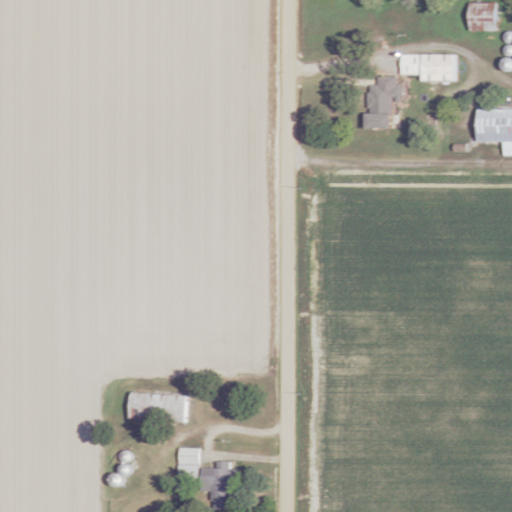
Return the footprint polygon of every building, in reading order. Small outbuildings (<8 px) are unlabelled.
[(495,31),(496,2),(468,2),(468,30),(495,31)] [(455,54),(400,54),(400,74),(421,74),(421,81),(455,81),(455,54)] [(365,128),(390,129),(391,101),(402,101),(402,84),(397,84),(397,76),(377,75),(377,85),(366,85),(365,128)] [(511,108),(476,108),(476,142),(503,143),(503,156),(511,156),(511,108)] [(186,422),(187,396),(130,393),(128,419),(186,422)] [(179,477),(197,477),(197,448),(179,448),(179,477)] [(217,468),(201,467),(201,490),(212,490),(212,509),(231,509),(231,469),(229,469),(230,461),(217,461),(217,468)]
